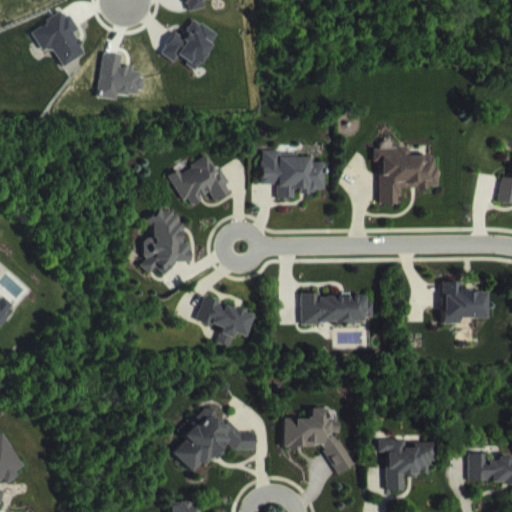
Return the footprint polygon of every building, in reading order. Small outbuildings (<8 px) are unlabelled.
[(34,0),(38,9),(56,2),(58,9),(74,2),(72,0),(25,0),(26,2),(31,0),(34,0)] [(187,0),(182,1),(186,25),(203,22),(201,14),(220,11),(218,0),(187,0)] [(78,45),(65,25),(31,46),(44,66),(52,61),(64,81),(86,67),(74,47),(78,45)] [(217,49),(192,33),(180,51),(174,47),(160,67),(173,76),(177,71),(195,83),(217,49)] [(98,111),(118,114),(118,108),(140,110),(143,86),(134,85),(134,82),(120,80),(122,69),(103,67),(98,111)] [(379,218),(399,217),(399,203),(437,202),(437,180),(433,180),(432,169),(408,170),(408,162),(373,162),(373,176),(378,175),(379,218)] [(324,206),(324,176),(310,176),(310,171),(286,171),(278,171),(278,164),(261,164),(261,198),(277,198),(277,212),(296,212),(296,206),(324,206)] [(168,189),(183,215),(187,212),(191,218),(210,207),(215,215),(232,206),(219,182),(216,184),(208,170),(180,186),(178,183),(168,189)] [(496,216),(511,218),(511,181),(510,192),(500,191),(496,216)] [(190,276),(190,257),(181,257),(180,233),(170,224),(156,225),(146,236),(152,241),(152,252),(146,252),(143,256),(143,275),(139,280),(149,288),(155,282),(164,290),(176,276),(190,276)] [(441,338),(458,338),(458,332),(484,332),(485,306),(474,306),(474,302),(458,302),(458,296),(442,296),(441,338)] [(301,338),(364,337),(364,331),(373,331),(373,317),(365,317),(364,309),(320,309),(320,307),(301,307),(301,338)] [(246,350),(253,327),(203,312),(196,334),(221,342),(216,357),(229,361),(233,347),(246,350)] [(0,341),(15,324),(2,313),(0,313),(0,341)] [(255,464),(255,447),(241,447),(227,434),(223,438),(215,431),(215,422),(203,422),(189,437),(192,440),(184,448),(184,455),(173,467),(193,485),(202,476),(212,475),(221,465),(221,453),(233,464),(255,464)] [(284,432),(283,463),(298,464),(303,461),(313,461),(320,457),(338,488),(354,479),(336,448),(339,446),(340,435),(326,435),(326,423),(310,422),(310,430),(306,433),(284,432)] [(0,511),(1,511),(0,509),(0,495),(3,494),(5,498),(18,491),(15,485),(23,481),(3,447),(0,448),(0,511)] [(386,504),(404,504),(404,491),(418,491),(418,488),(429,488),(429,477),(432,477),(432,458),(405,458),(405,453),(378,453),(378,467),(386,467),(386,504)] [(468,468),(469,497),(511,495),(511,474),(508,474),(508,468),(497,469),(497,475),(484,475),(484,467),(468,468)]
